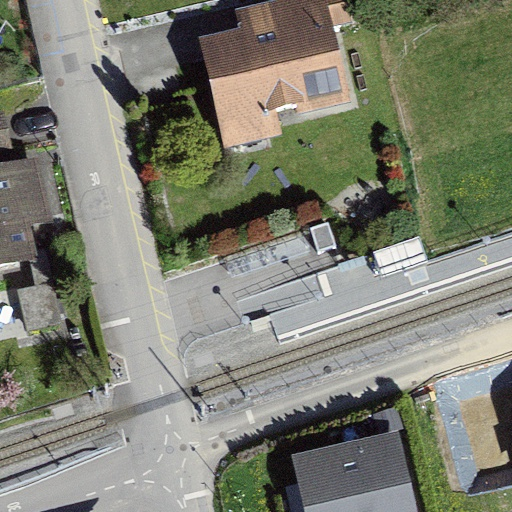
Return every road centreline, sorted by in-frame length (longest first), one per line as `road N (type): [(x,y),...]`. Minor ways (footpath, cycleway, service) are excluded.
road 1 (residential): [(67,0),(173,469)]
road 2 (residential): [(511,346),(173,469)]
road 3 (residential): [(173,469),(43,511)]
